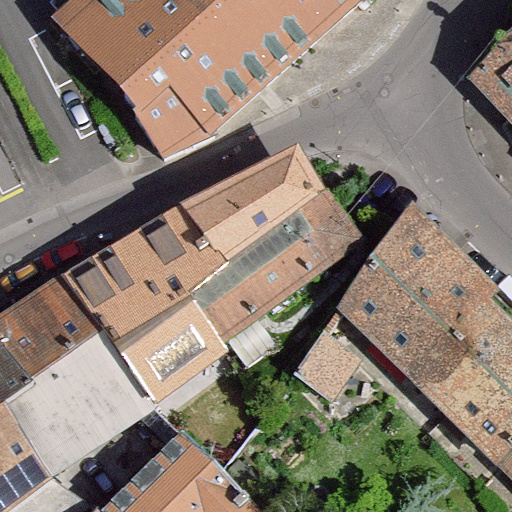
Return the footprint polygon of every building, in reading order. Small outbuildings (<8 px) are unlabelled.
[(104,0),(64,34),(181,172),(231,152),(402,0),(104,0)] [(511,126),(511,35),(468,79),(511,126)] [(291,153),(176,210),(221,272),(318,197),(291,153)] [(324,193),(318,197),(221,272),(180,302),(216,351),(360,242),(324,193)] [(107,350),(180,302),(221,272),(176,210),(57,277),(95,333),(107,350)] [(414,210),(342,318),(495,473),(498,469),(511,455),(511,326),(488,302),(497,294),(414,210)] [(0,360),(20,390),(95,333),(57,277),(0,315),(0,360)] [(107,350),(151,410),(221,358),(216,351),(180,302),(107,350)] [(0,405),(0,422),(45,484),(151,410),(107,350),(95,333),(20,390),(0,405)] [(360,362),(322,334),(293,378),(331,404),(360,362)] [(0,360),(0,511),(8,511),(45,484),(0,422),(0,405),(20,390),(0,360)] [(251,511),(177,436),(102,511),(251,511)] [(511,455),(498,469),(511,483),(511,455)]
